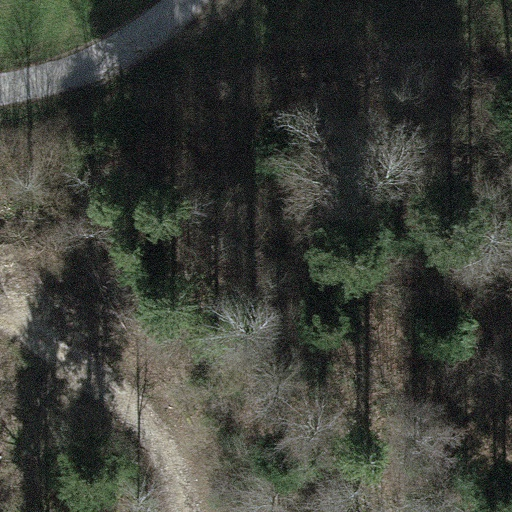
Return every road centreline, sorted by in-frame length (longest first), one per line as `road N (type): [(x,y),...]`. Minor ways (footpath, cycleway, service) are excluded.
road 1 (track): [(0,308),(139,407),(167,438),(199,511)]
road 2 (unclassified): [(0,91),(87,73),(143,50),(215,0)]
